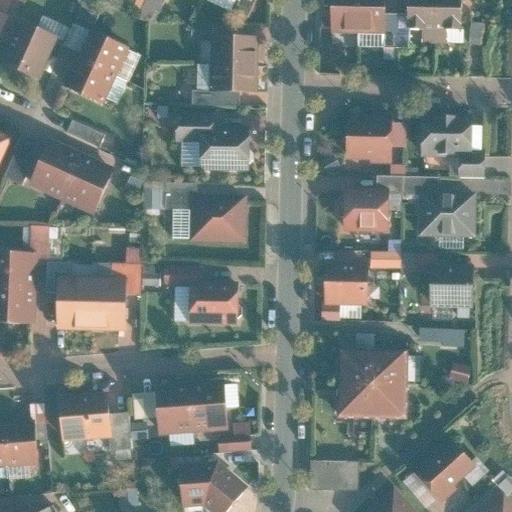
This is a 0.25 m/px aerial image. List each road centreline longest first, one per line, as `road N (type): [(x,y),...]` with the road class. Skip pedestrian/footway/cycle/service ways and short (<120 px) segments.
road 1 (residential): [(287,354),(0,367)]
road 2 (residential): [(287,354),(294,87)]
road 3 (residential): [(294,87),(511,92)]
road 4 (residential): [(282,511),(287,354)]
